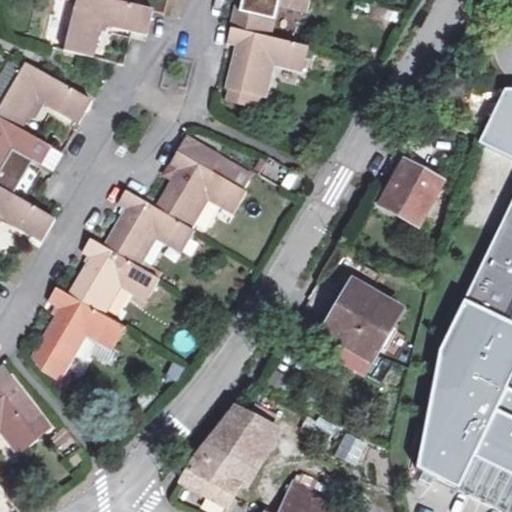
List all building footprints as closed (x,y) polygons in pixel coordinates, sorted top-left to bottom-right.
[(155,11),(132,5),(111,0),(78,0),(66,50),(96,58),(105,24),(133,31),(148,35),(155,11)] [(312,0),(238,0),(232,29),(274,40),(282,6),(310,12),(312,0)] [(395,25),(402,12),(394,7),(387,20),(395,25)] [(230,88),(231,88),(262,95),(270,97),(277,68),(304,74),(310,49),(274,40),(232,29),(228,44),(239,47),(230,88)] [(0,78),(0,107),(0,108),(24,66),(12,59),(0,78)] [(24,66),(0,108),(0,113),(1,114),(18,125),(23,127),(41,99),(81,122),(93,102),(27,62),(24,66)] [(262,95),(231,88),(229,99),(259,106),(262,95)] [(511,89),(507,89),(480,143),(511,159),(511,89)] [(18,125),(1,114),(0,115),(0,171),(14,149),(53,172),(65,153),(23,127),(18,125)] [(192,138),(184,153),(206,165),(214,151),(192,138)] [(243,167),(214,151),(206,165),(184,153),(176,165),(184,169),(160,208),(195,228),(213,199),(238,213),(250,191),(246,188),(235,182),(243,167)] [(420,223),(441,184),(406,165),(384,205),(420,223)] [(254,173),(243,167),(235,182),(246,188),(254,173)] [(35,204),(0,183),(0,228),(5,220),(44,241),(58,219),(35,204)] [(129,209),(106,245),(141,266),(145,259),(157,239),(185,256),(200,231),(195,228),(160,208),(145,199),(130,191),(121,205),(129,209)] [(511,205),(466,302),(472,305),(511,325),(511,205)] [(161,277),(158,276),(150,271),(141,266),(106,245),(94,238),(84,253),(94,258),(72,294),(104,313),(107,308),(120,286),(146,301),(161,277)] [(145,259),(141,266),(150,271),(152,266),(151,264),(152,264),(145,259)] [(150,271),(158,276),(161,271),(152,266),(150,271)] [(373,360),(402,311),(356,284),(327,331),(373,360)] [(117,320),(104,313),(72,294),(58,285),(50,298),(58,303),(64,308),(59,316),(37,350),(43,364),(62,376),(88,336),(99,342),(111,349),(114,346),(127,326),(117,320)] [(52,312),(59,316),(64,308),(58,303),(52,312)] [(511,511),(511,325),(472,305),(445,356),(426,471),(509,511),(511,511)] [(104,313),(117,320),(119,314),(107,308),(104,313)] [(120,350),(114,346),(111,349),(99,342),(92,353),(112,364),(120,350)] [(191,359),(199,347),(190,342),(183,354),(191,359)] [(166,376),(177,383),(187,365),(175,360),(166,376)] [(0,379),(6,387),(17,379),(4,362),(0,365),(0,379)] [(44,413),(17,379),(6,387),(0,379),(0,430),(5,426),(23,449),(42,434),(32,421),(44,413)] [(212,442),(181,484),(227,510),(274,428),(238,407),(212,442)] [(66,425),(60,418),(48,429),(53,436),(66,425)] [(59,453),(73,442),(64,430),(49,441),(59,453)] [(355,468),(367,444),(347,434),(335,458),(355,468)] [(314,493),(337,503),(344,484),(323,474),(314,493)] [(350,511),(351,510),(337,503),(314,493),(294,484),(280,511),(350,511)]
